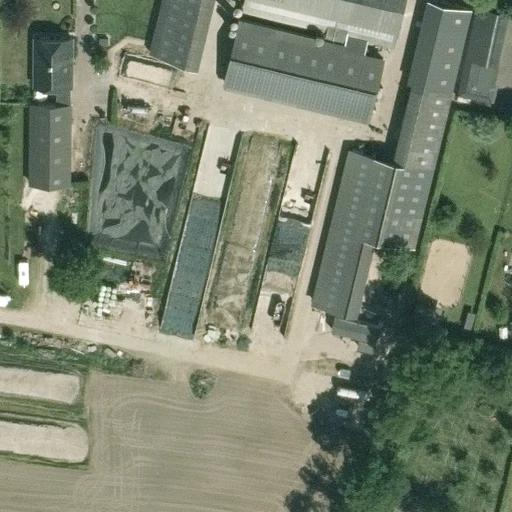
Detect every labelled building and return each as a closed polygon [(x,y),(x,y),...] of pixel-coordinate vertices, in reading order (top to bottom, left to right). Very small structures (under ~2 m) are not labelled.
[(161,0),(149,53),(199,65),(214,0),(161,0)] [(244,0),(241,11),(327,31),(325,39),(239,19),(223,87),(369,121),(387,46),(394,48),(405,0),(244,0)] [(425,0),(420,23),(416,22),(410,44),(454,55),(459,31),(453,30),(460,0),(425,0)] [(499,64),(498,64),(510,11),(477,4),(458,93),(491,101),(499,64)] [(73,38),(37,38),(37,86),(56,86),(56,102),(70,102),(70,86),(73,86),(73,38)] [(151,57),(145,74),(157,79),(163,62),(151,57)] [(412,81),(393,158),(348,147),(311,302),(357,313),(376,237),(415,246),(453,91),(412,81)] [(90,113),(106,113),(106,95),(90,95),(90,113)] [(29,102),(29,183),(71,183),(71,102),(70,102),(56,102),(29,102)] [(278,221),(252,309),(279,317),(304,229),(278,221)] [(441,306),(419,300),(413,323),(435,329),(441,306)] [(134,362),(136,349),(122,347),(120,360),(134,362)] [(408,511),(413,487),(393,484),(388,511),(408,511)]
